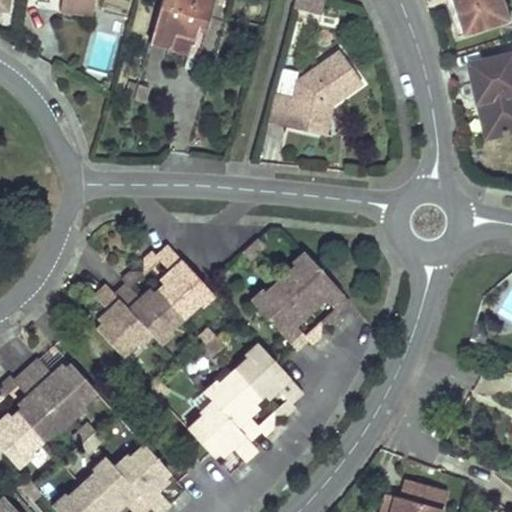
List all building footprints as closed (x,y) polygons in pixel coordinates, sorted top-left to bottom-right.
[(60,0),(59,12),(75,14),(91,15),(93,0),(60,0)] [(160,0),(149,43),(196,57),(211,0),(160,0)] [(316,0),(294,0),(292,7),(313,12),(316,0)] [(316,0),(313,12),(321,15),(325,0),(316,0)] [(445,0),(458,38),(467,35),(456,0),(445,0)] [(456,0),(467,35),(489,28),(511,21),(504,0),(456,0)] [(287,116),(321,124),(326,101),(334,106),(363,84),(338,49),(295,81),(292,97),(287,116)] [(511,55),(492,60),(471,64),(479,101),(482,100),(484,108),(481,109),(487,137),(511,131),(511,55)] [(287,116),(292,97),(276,93),(268,123),(327,136),(334,106),(326,101),(321,124),(287,116)] [(257,240),(248,247),(256,256),(264,248),(257,240)] [(131,290),(125,284),(114,294),(143,327),(151,337),(163,327),(166,331),(182,317),(198,303),(194,299),(206,289),(203,286),(168,246),(156,257),(162,263),(169,271),(167,280),(157,289),(147,298),(138,298),(131,290)] [(256,256),(248,247),(240,254),(248,263),(256,256)] [(131,290),(162,263),(156,257),(152,252),(149,255),(142,261),(132,260),(131,271),(127,275),(122,280),(125,284),(131,290)] [(265,298),(254,308),(292,351),(304,341),(298,334),(291,326),(292,317),(303,308),(313,299),(322,298),(329,307),(334,313),(346,303),(308,261),(297,270),(294,266),(278,280),(262,295),(265,298)] [(143,327),(114,294),(105,285),(94,295),(99,301),(107,309),(105,318),(94,328),(119,356),(135,341),(132,337),(143,327)] [(99,301),(94,295),(91,298),(78,310),(83,316),(99,301)] [(318,336),(328,337),(329,326),(332,323),(338,318),(334,313),(329,307),(314,321),(298,334),(304,341),(308,345),(312,341),(318,336)] [(191,344),(198,352),(205,359),(213,352),(222,345),(215,337),(208,329),(200,337),(191,344)] [(38,359),(47,370),(62,356),(53,346),(39,358),(38,359)] [(218,390),(207,400),(215,409),(245,443),(257,432),(251,426),(244,417),(245,409),(255,400),(266,390),(275,390),(282,399),(287,405),(299,394),(275,367),(261,352),(250,362),(247,358),(231,372),(215,386),(218,390)] [(47,370),(38,359),(25,370),(63,413),(74,403),(77,407),(94,392),(70,364),(59,374),(51,373),(47,370)] [(52,423),(63,413),(25,370),(14,381),(19,387),(26,395),(25,404),(15,413),(39,441),(55,427),(52,423)] [(14,381),(9,376),(6,380),(0,384),(0,396),(3,400),(19,387),(14,381)] [(152,393),(160,386),(153,377),(144,385),(152,393)] [(160,386),(152,393),(158,401),(167,393),(160,386)] [(267,412),(251,426),(257,432),(261,437),(264,434),(271,428),(281,429),(282,418),(285,415),(291,409),(287,405),(282,399),(267,412)] [(245,443),(215,409),(204,419),(201,416),(185,430),(209,458),(220,448),(229,448),(236,456),(241,462),(253,452),(245,443)] [(0,450),(6,457),(9,461),(20,451),(23,455),(39,441),(15,413),(5,422),(0,422),(0,450)] [(104,442),(86,422),(69,438),(87,457),(104,442)] [(147,508),(150,511),(160,511),(167,507),(157,496),(154,492),(155,484),(166,474),(142,446),(125,461),(128,464),(117,474),(147,508)] [(220,470),(226,477),(241,463),(241,462),(236,456),(220,470)] [(141,511),(147,508),(117,474),(109,465),(98,475),(94,471),(79,485),(102,511),(104,511),(114,504),(122,503),(129,511),(141,511)] [(438,511),(445,490),(406,479),(401,499),(396,511),(438,511)] [(24,481),(16,487),(23,495),(30,488),(24,481)] [(157,496),(167,507),(171,502),(183,492),(174,482),(157,496)] [(102,511),(79,485),(63,499),(66,503),(55,511),(102,511)] [(30,488),(23,495),(30,502),(37,496),(30,488)] [(396,511),(401,499),(384,494),(379,511),(396,511)] [(0,511),(14,511),(6,503),(0,508),(0,511)]
